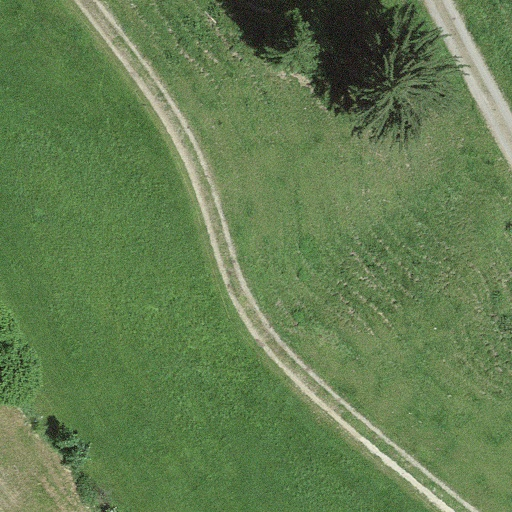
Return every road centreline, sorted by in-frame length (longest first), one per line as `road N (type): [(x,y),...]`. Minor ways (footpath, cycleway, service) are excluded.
road 1 (track): [(463,511),(309,386),(276,349),(244,301),(172,115),(94,0)]
road 2 (track): [(437,0),(511,141)]
